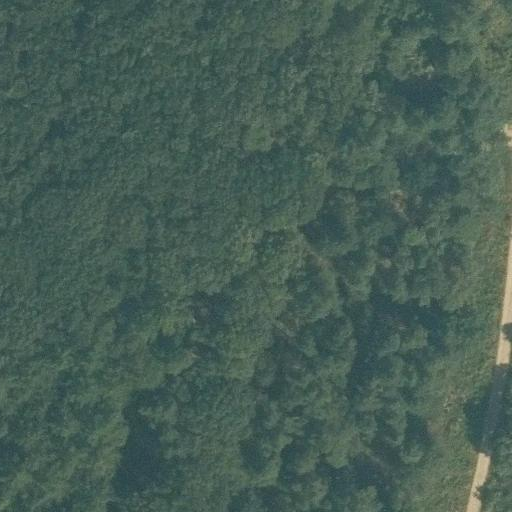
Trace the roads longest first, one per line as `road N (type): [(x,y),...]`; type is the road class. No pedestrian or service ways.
road 1 (track): [(511,138),(433,155),(300,201),(211,252),(0,318)]
road 2 (track): [(317,0),(151,511)]
